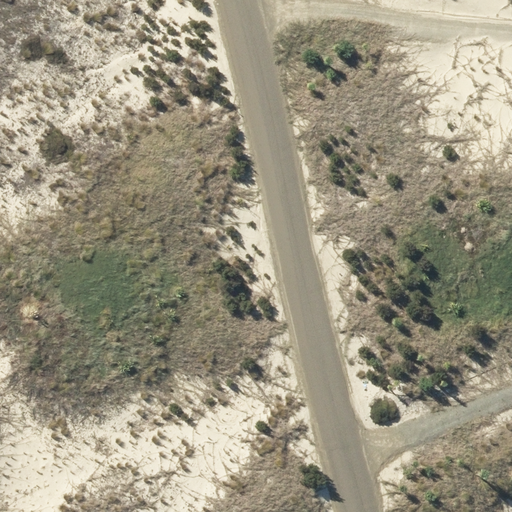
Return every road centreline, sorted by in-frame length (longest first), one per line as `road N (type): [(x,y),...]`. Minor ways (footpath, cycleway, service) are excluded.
road 1 (track): [(178,0),(297,511)]
road 2 (unknown): [(179,5),(511,62)]
